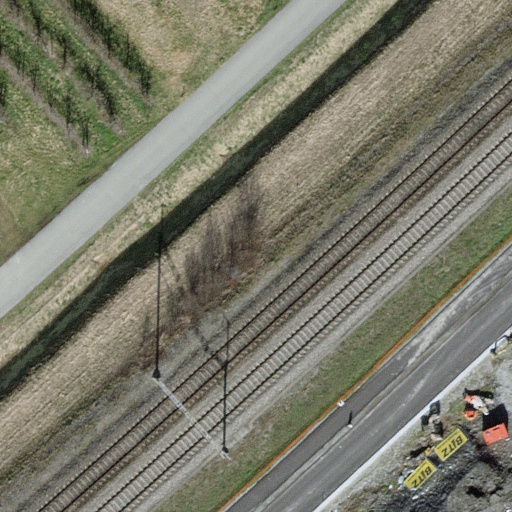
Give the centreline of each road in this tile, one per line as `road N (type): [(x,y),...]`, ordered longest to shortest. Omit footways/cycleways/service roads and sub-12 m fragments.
road 1 (track): [(319,0),(0,293)]
road 2 (tertiary): [(294,511),(511,306)]
